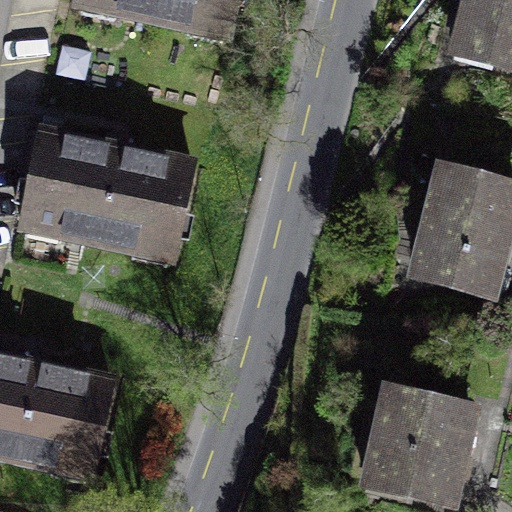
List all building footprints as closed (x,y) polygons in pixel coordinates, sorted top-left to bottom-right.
[(85,0),(82,18),(241,49),(250,0),(85,0)] [(511,0),(452,0),(438,68),(511,83),(511,0)] [(47,138),(25,245),(181,276),(203,169),(47,138)] [(511,195),(422,176),(396,292),(493,313),(511,224),(511,195)] [(0,362),(0,475),(100,494),(121,385),(0,362)] [(367,397),(347,504),(389,511),(453,511),(472,416),(367,397)]
